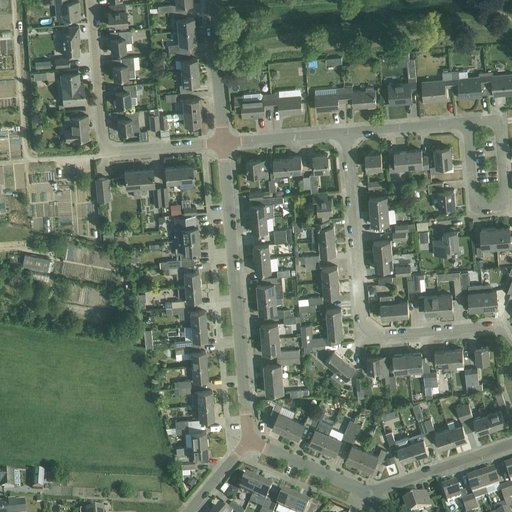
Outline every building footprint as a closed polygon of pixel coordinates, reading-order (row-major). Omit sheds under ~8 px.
[(54,0),(55,3),(56,20),(78,18),(78,9),(80,9),(79,1),(68,2),(67,0),(54,0)] [(110,11),(108,12),(109,26),(127,25),(125,4),(109,5),(110,11)] [(178,32),(194,30),(193,18),(187,18),(186,10),(174,11),(173,11),(174,19),(176,19),(178,32)] [(78,32),(79,32),(79,26),(68,27),(69,33),(61,34),(63,55),(80,54),(78,32)] [(118,31),(109,32),(110,39),(111,52),(126,51),(125,43),(132,42),(131,30),(129,30),(121,31),(118,31)] [(194,30),(178,32),(179,44),(176,44),(177,52),(189,51),(189,43),(196,43),(194,30)] [(190,59),(189,51),(177,52),(177,60),(180,60),(181,72),(198,71),(197,58),(190,59)] [(120,58),(112,59),(112,66),(113,79),(128,78),(127,70),(134,69),(133,57),(120,58)] [(410,83),(389,85),(390,105),(412,103),(411,90),(417,89),(416,75),(414,58),(408,59),(409,76),(410,83)] [(198,71),(181,72),(182,85),(179,85),(180,93),(193,92),(192,84),(199,84),(198,71)] [(458,72),(451,72),(452,87),(459,86),(460,99),(482,97),(481,84),(487,84),(486,73),(479,73),(480,77),(468,78),(467,71),(458,72)] [(452,87),(451,72),(443,73),(444,80),(422,82),(424,102),(447,100),(446,87),(452,87)] [(494,72),(486,73),(487,84),(493,83),(494,96),(511,94),(511,74),(510,74),(494,76),(494,72)] [(63,105),(85,103),(83,84),(77,85),(76,74),(61,75),(63,105)] [(123,92),(114,93),(116,106),(130,104),(130,96),(136,96),(136,89),(135,84),(131,84),(123,85),(122,85),(123,92)] [(352,88),(345,88),(346,102),(354,101),(354,108),(376,106),(375,90),(374,90),(373,87),(366,88),(366,91),(353,92),(352,88)] [(337,92),(316,94),(316,95),(317,111),(339,109),(338,103),(346,102),(345,88),(337,89),(337,92)] [(165,102),(179,101),(179,93),(165,94),(165,102)] [(272,108),(271,94),(262,95),(261,93),(244,95),(242,97),(234,97),(235,110),(242,110),(243,117),(265,115),(265,109),(272,108)] [(279,94),(271,94),(272,108),(279,108),(280,114),(302,112),(301,95),(279,97),(279,94)] [(182,113),(202,111),(201,99),(181,101),(182,113)] [(160,129),(159,115),(158,109),(150,110),(151,115),(152,130),(160,129)] [(139,131),(139,123),(138,111),(125,112),(125,119),(117,120),(118,133),(133,131),(138,131),(139,131)] [(182,113),(166,114),(166,121),(183,119),(184,126),(203,124),(202,111),(182,113)] [(159,115),(160,129),(161,140),(169,139),(168,128),(167,128),(166,114),(159,115)] [(71,117),(72,134),(64,135),(65,142),(71,142),(72,146),(79,146),(79,140),(88,139),(87,126),(89,125),(88,116),(71,117)] [(443,166),(452,166),(450,148),(435,149),(437,166),(431,167),(431,174),(444,172),(443,166)] [(422,150),(408,151),(410,167),(417,166),(417,169),(423,169),(429,168),(428,156),(423,157),(422,150)] [(410,167),(408,151),(395,152),(396,159),(390,160),(391,172),(397,171),(397,168),(410,167)] [(315,172),(330,171),(328,154),(314,155),(315,172)] [(368,170),(383,168),(381,154),(366,155),(368,170)] [(287,157),(289,172),(302,171),(301,156),(287,157)] [(271,180),(269,180),(270,191),(270,192),(276,191),(275,181),(279,180),(283,175),(283,173),(289,172),(287,157),(274,159),(275,172),(271,172),(271,180)] [(262,178),(268,177),(267,163),(261,164),(261,160),(247,161),(248,176),(261,175),(262,178)] [(192,165),(178,166),(179,181),(180,187),(193,186),(192,180),(193,180),(192,165)] [(179,181),(178,166),(165,167),(166,182),(179,181)] [(152,169),(138,170),(140,192),(146,191),(146,185),(153,185),(152,169)] [(138,170),(124,171),(126,187),(133,186),(134,197),(140,196),(140,192),(138,170)] [(310,177),(311,189),(311,194),(318,193),(317,174),(310,175),(310,177)] [(107,178),(96,179),(98,201),(109,200),(107,179),(107,178)] [(443,182),(428,183),(429,188),(429,192),(438,192),(440,208),(455,206),(454,192),(454,190),(444,191),(443,182)] [(392,187),(393,193),(407,192),(407,185),(392,187)] [(166,187),(160,188),(161,206),(168,205),(166,187)] [(161,206),(160,188),(153,188),(155,206),(161,206)] [(263,190),(248,191),(248,199),(264,197),(263,192),(263,190)] [(322,220),(329,219),(328,213),(333,212),(332,198),(328,199),(327,193),(313,194),(314,206),(318,205),(319,213),(321,213),(322,220)] [(371,211),(388,209),(387,196),(370,198),(371,211)] [(264,204),(251,205),(252,219),(267,217),(274,217),(273,204),(272,204),(271,197),(270,197),(264,197),(264,204)] [(389,223),(388,209),(371,211),(372,225),(389,223)] [(175,227),(174,227),(175,241),(198,239),(197,227),(196,227),(195,214),(189,215),(174,216),(175,222),(175,227)] [(268,231),(267,217),(252,219),(253,232),(268,231)] [(329,219),(322,220),(302,222),(293,222),(293,227),(302,226),(302,228),(312,227),(313,241),(335,240),(334,225),(330,226),(329,219)] [(428,220),(417,221),(418,229),(429,228),(428,220)] [(495,229),(497,247),(511,246),(511,253),(511,240),(510,227),(495,229)] [(433,239),(435,255),(452,254),(451,248),(459,248),(458,229),(444,230),(445,238),(433,239)] [(497,247),(495,229),(481,230),(482,243),(476,243),(477,257),(483,256),(483,248),(497,247)] [(394,240),(406,239),(406,232),(393,233),(394,240)] [(428,232),(419,232),(420,240),(428,239),(428,232)] [(198,239),(175,241),(176,254),(180,253),(180,259),(167,260),(168,267),(183,266),(193,265),(193,258),(192,253),(199,252),(198,239)] [(335,240),(320,241),(321,255),(336,254),(335,240)] [(375,256),(392,255),(391,241),(374,242),(375,256)] [(255,259),(270,258),(269,244),(254,245),(255,259)] [(47,270),(49,259),(24,254),(22,265),(47,270)] [(296,264),(305,263),(319,262),(319,255),(295,257),(296,264)] [(393,269),(392,255),(375,256),(376,270),(393,269)] [(270,258),(255,259),(256,272),(271,271),(270,258)] [(430,263),(422,264),(423,272),(431,271),(430,263)] [(168,267),(164,268),(165,274),(168,274),(176,273),(176,279),(184,278),(184,286),(200,285),(198,271),(194,271),(193,265),(183,266),(168,267)] [(396,277),(411,275),(410,266),(396,268),(396,277)] [(323,282),(339,281),(337,267),(322,268),(323,282)] [(468,272),(460,273),(460,275),(462,293),(469,293),(470,310),(484,309),(482,286),(482,285),(469,286),(468,273),(468,272)] [(413,275),(413,278),(413,279),(414,292),(421,291),(420,279),(425,279),(424,274),(413,275)] [(511,275),(509,274),(503,289),(511,292),(511,291),(511,275)] [(462,298),(462,293),(460,275),(453,276),(455,288),(455,299),(462,298)] [(261,285),(258,285),(259,299),(276,297),(275,290),(275,285),(282,284),(281,277),(278,277),(267,278),(260,279),(261,285)] [(339,281),(323,282),(324,297),(340,295),(339,281)] [(489,284),(482,285),(482,286),(483,291),(484,309),(498,308),(497,290),(497,289),(490,289),(489,284)] [(200,285),(184,286),(177,287),(178,297),(185,296),(186,300),(201,299),(200,285)] [(452,295),(438,296),(440,313),(453,312),(452,295)] [(395,317),(394,303),(393,296),(380,297),(382,318),(395,317)] [(440,313),(438,296),(425,297),(425,298),(418,298),(419,310),(426,309),(427,314),(440,313)] [(276,297),(259,299),(260,313),(265,313),(265,318),(270,318),(271,318),(284,317),(285,316),(292,316),(294,316),(294,312),(291,312),(291,309),(284,310),(277,311),(277,305),(281,304),(281,297),(276,297)] [(165,308),(184,306),(184,300),(165,301),(165,308)] [(408,301),(394,303),(395,317),(409,316),(408,301)] [(185,312),(184,306),(165,308),(166,314),(178,313),(179,319),(190,318),(191,326),(206,324),(205,310),(185,312)] [(323,324),(343,322),(341,308),(327,310),(328,318),(323,318),(323,324)] [(343,322),(323,324),(328,324),(329,337),(324,338),(312,339),(311,325),(301,326),(303,346),(304,346),(310,345),(312,345),(325,344),(340,343),(340,336),(344,336),(343,322)] [(270,324),(261,324),(262,338),(280,337),(278,324),(278,323),(270,324)] [(185,340),(174,341),(175,347),(188,346),(187,340),(190,340),(192,339),(199,339),(207,338),(206,324),(191,326),(184,326),(185,340)] [(295,345),(295,337),(288,336),(287,344),(295,345)] [(280,337),(262,338),(264,353),(281,351),(280,337)] [(188,346),(175,347),(176,360),(191,358),(191,366),(206,364),(205,350),(200,351),(188,352),(188,346)] [(477,363),(491,362),(489,346),(476,348),(477,363)] [(463,349),(450,350),(451,370),(458,369),(457,364),(465,363),(463,349)] [(335,350),(326,361),(336,370),(345,358),(335,350)] [(451,370),(450,350),(436,351),(437,366),(445,365),(445,370),(451,370)] [(408,353),(410,374),(411,376),(416,376),(415,370),(424,369),(422,352),(408,353)] [(410,374),(408,353),(394,355),(396,372),(404,371),(404,375),(410,374)] [(381,356),(368,357),(369,371),(369,375),(383,374),(383,381),(390,381),(388,359),(382,360),(381,356)] [(345,358),(336,370),(347,379),(357,368),(345,358)] [(206,364),(191,366),(185,366),(185,373),(192,373),(193,380),(207,378),(206,364)] [(282,364),(265,365),(266,379),(283,378),(282,364)] [(474,390),(472,368),(465,369),(466,385),(467,391),(474,390)] [(478,368),(472,368),(474,390),(483,389),(483,383),(480,384),(478,368)] [(284,391),(283,378),(266,379),(267,393),(284,391)] [(198,405),(213,404),(212,390),(194,391),(194,393),(192,394),(193,406),(198,405)] [(502,392),(495,394),(500,407),(501,407),(506,405),(502,392)] [(271,415),(267,425),(273,427),(286,433),(292,418),(295,411),(283,406),(283,405),(277,403),(271,415)] [(419,403),(413,405),(415,412),(421,410),(419,403)] [(469,403),(463,405),(468,418),(473,416),(474,416),(469,403)] [(213,404),(198,405),(199,419),(200,419),(214,418),(213,404)] [(317,426),(310,443),(323,449),(329,434),(331,428),(333,425),(320,419),(323,414),(325,407),(320,405),(317,411),(311,424),(317,426)] [(463,405),(457,407),(461,420),(462,420),(468,418),(463,405)] [(311,424),(317,411),(311,409),(306,421),(311,424)] [(501,409),(488,413),(493,428),(506,424),(505,420),(501,409)] [(447,413),(449,419),(456,417),(453,410),(447,413)] [(488,413),(474,418),(477,428),(479,433),(493,428),(488,413)] [(305,423),(292,418),(286,433),(299,438),(305,423)] [(436,431),(431,418),(425,420),(430,433),(436,431)] [(348,440),(356,421),(350,419),(348,425),(342,437),(348,440)] [(425,420),(419,422),(422,432),(423,435),(430,433),(425,420)] [(362,424),(356,421),(348,440),(354,442),(362,424)] [(454,421),(448,423),(449,429),(454,443),(468,439),(466,432),(463,424),(455,427),(454,421)] [(454,443),(449,429),(436,433),(441,448),(454,443)] [(206,431),(191,432),(192,446),(207,445),(206,431)] [(390,446),(397,444),(395,440),(392,431),(386,433),(390,446)] [(422,432),(409,436),(411,443),(416,456),(429,452),(426,444),(423,435),(422,432)] [(329,434),(323,449),(335,454),(342,439),(329,434)] [(409,436),(395,440),(397,444),(402,461),(416,456),(411,443),(409,436)] [(360,465),(366,450),(353,444),(347,459),(360,465)] [(192,446),(186,447),(176,448),(177,456),(185,455),(185,454),(193,454),(193,460),(208,459),(207,445),(192,446)] [(379,455),(366,450),(360,465),(372,470),(376,461),(382,464),(387,451),(382,448),(379,455)] [(0,470),(0,486),(3,486),(4,489),(14,488),(14,486),(20,486),(19,473),(13,474),(13,472),(0,473),(0,470)] [(494,470),(481,475),(486,490),(488,495),(495,493),(494,488),(499,486),(494,470)] [(42,489),(44,472),(33,472),(32,489),(42,489)] [(252,496),(258,481),(245,475),(239,490),(252,496)] [(481,475),(468,480),(473,495),(474,497),(475,500),(488,495),(486,490),(481,475)] [(186,485),(192,489),(196,484),(191,480),(186,485)] [(271,487),(258,481),(252,496),(265,502),(271,487)] [(456,484),(443,488),(448,503),(461,499),(462,501),(466,511),(472,511),(473,511),(468,499),(465,491),(459,493),(456,484)] [(511,506),(511,501),(511,499),(506,486),(500,488),(501,491),(505,501),(507,508),(509,508),(511,506)] [(226,495),(234,499),(238,491),(230,487),(226,495)] [(278,507),(275,511),(289,511),(295,497),(282,491),(280,497),(276,506),(278,507)] [(427,493),(404,501),(407,511),(419,511),(423,510),(432,507),(427,493)] [(267,511),(266,511),(273,511),(276,506),(280,497),(274,495),(267,511)] [(295,497),(289,511),(290,511),(304,511),(309,503),(295,497)] [(474,497),(468,499),(473,511),(478,510),(475,500),(474,497)] [(24,511),(23,502),(0,503),(0,511),(24,511)] [(233,511),(242,511),(232,503),(228,508),(233,511)]
